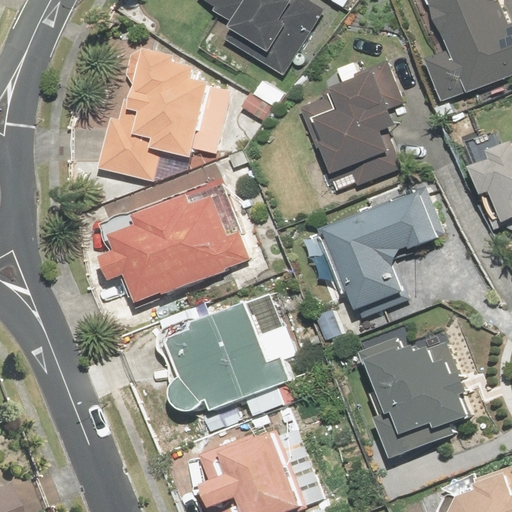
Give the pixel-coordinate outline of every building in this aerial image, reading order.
[(286,73),(326,10),(310,0),(191,0),(261,42),(254,54),(286,73)] [(428,58),(445,103),(511,78),(511,23),(510,24),(501,0),(434,0),(452,50),(428,58)] [(201,62),(147,50),(135,101),(119,98),(103,167),(160,179),(166,149),(220,162),(237,88),(197,79),(201,62)] [(303,108),(335,193),(401,168),(387,130),(401,124),(395,107),(409,102),(393,60),(324,85),(328,99),(303,108)] [(494,157),(475,165),(496,220),(511,227),(511,140),(491,149),(494,157)] [(328,226),(364,319),(415,299),(397,254),(448,235),(429,187),(328,226)] [(130,273),(141,302),(254,260),(243,231),(230,235),(215,195),(115,232),(121,249),(105,255),(114,279),(130,273)] [(154,337),(185,420),(294,380),(285,356),(274,361),(251,301),(154,337)] [(357,354),(395,457),(458,434),(454,423),(479,413),(452,339),(423,349),(421,343),(408,348),(403,337),(357,354)] [(298,511),(306,509),(273,428),(203,455),(212,479),(204,482),(214,506),(222,503),(225,511),(298,511)] [(511,511),(511,466),(478,478),(481,487),(459,494),(452,511),(511,511)] [(0,511),(13,511),(1,483),(0,483),(0,511)]
